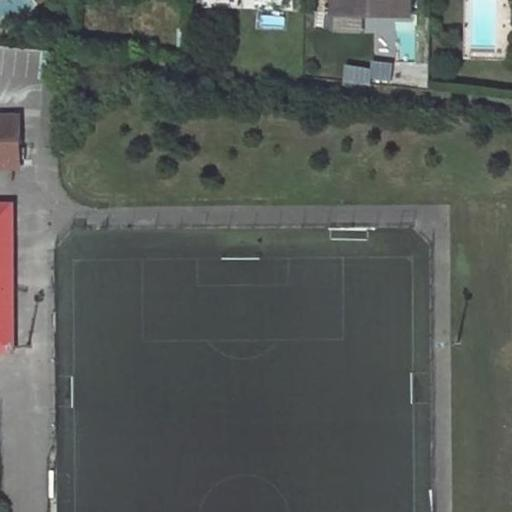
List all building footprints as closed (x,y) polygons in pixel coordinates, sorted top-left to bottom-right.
[(361,3),(360,12),(410,14),(409,0),(336,0),(336,2),(361,3)] [(336,12),(360,12),(361,3),(336,2),(336,12)] [(293,62),(292,76),(304,77),(304,62),(293,62)] [(0,123),(0,170),(6,171),(6,161),(22,161),(22,117),(5,117),(4,123),(0,123)] [(22,170),(22,161),(6,161),(6,171),(22,170)] [(10,206),(0,205),(0,346),(11,346),(10,206)]
